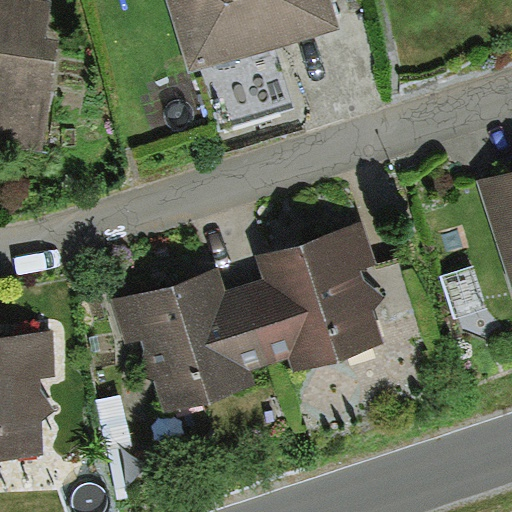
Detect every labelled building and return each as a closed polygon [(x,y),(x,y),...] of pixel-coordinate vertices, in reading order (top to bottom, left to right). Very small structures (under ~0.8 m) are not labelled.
[(0,0),(0,141),(45,148),(63,22),(49,20),(52,0),(0,0)] [(339,0),(174,0),(203,89),(353,41),(339,0)] [(511,161),(477,172),(511,283),(511,161)] [(265,276),(248,281),(273,352),(289,346),(295,363),(385,332),(375,304),(386,292),(365,274),(362,263),(378,258),(364,214),(257,248),(265,276)] [(114,297),(128,341),(148,335),(171,406),(253,379),(247,362),(273,352),(248,281),(226,288),(217,263),(114,297)] [(0,444),(41,443),(40,413),(53,406),(42,384),(42,374),(53,374),(53,328),(0,326),(0,444)]
